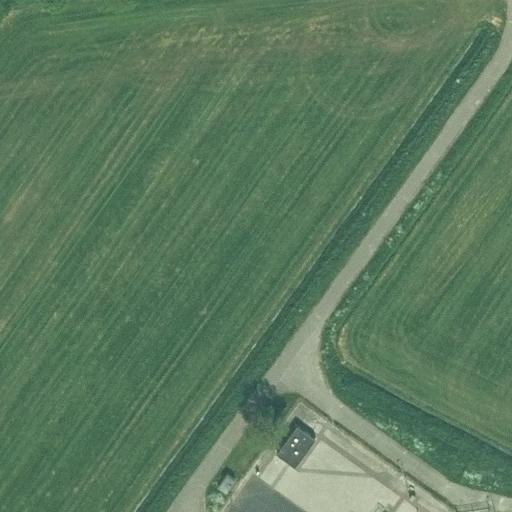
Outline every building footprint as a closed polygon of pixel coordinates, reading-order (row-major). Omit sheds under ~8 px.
[(296,423),(276,452),(295,465),(315,437),(296,423)] [(272,451),(257,472),(264,477),(280,457),(272,451)] [(300,487),(306,479),(281,459),(264,479),(283,494),(293,482),(300,487)] [(235,478),(227,472),(217,486),(226,491),(235,478)] [(417,511),(419,510),(409,503),(401,511),(417,511)]
